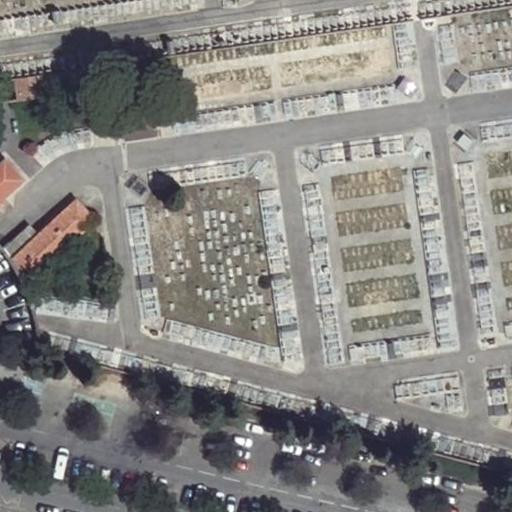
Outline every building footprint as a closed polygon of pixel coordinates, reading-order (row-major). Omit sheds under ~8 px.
[(39,74),(13,77),(15,96),(16,102),(43,98),(39,74)] [(1,160),(0,160),(0,200),(1,199),(21,181),(1,160)] [(0,217),(10,209),(1,199),(0,200),(0,217)] [(34,236),(8,261),(22,288),(93,221),(73,200),(34,236)] [(26,227),(0,250),(0,251),(8,261),(34,236),(26,227)]
